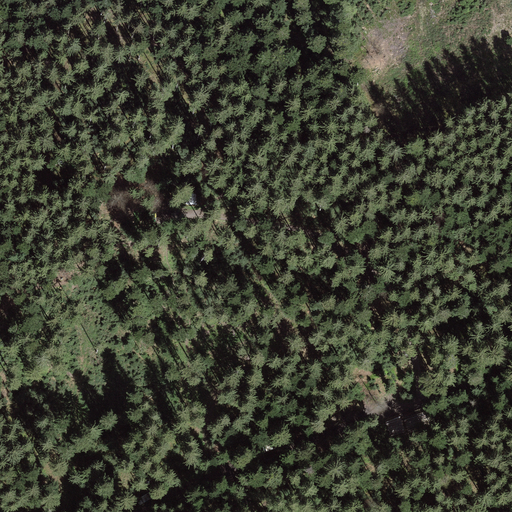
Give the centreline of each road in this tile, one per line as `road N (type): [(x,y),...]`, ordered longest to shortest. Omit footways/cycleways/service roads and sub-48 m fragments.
road 1 (track): [(146,511),(294,444),(511,369)]
road 2 (track): [(188,216),(276,226),(362,267),(409,330),(419,398)]
road 3 (track): [(273,0),(360,77),(400,130)]
